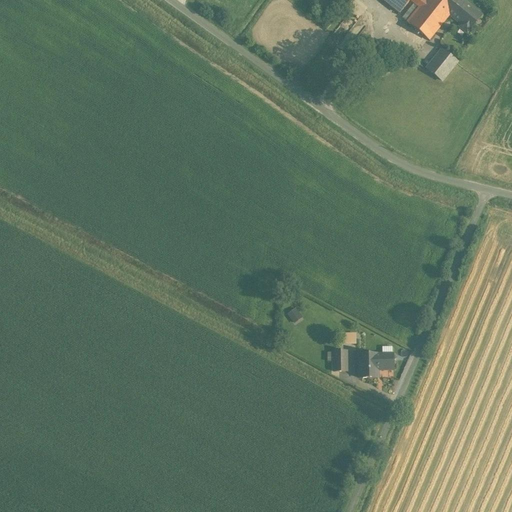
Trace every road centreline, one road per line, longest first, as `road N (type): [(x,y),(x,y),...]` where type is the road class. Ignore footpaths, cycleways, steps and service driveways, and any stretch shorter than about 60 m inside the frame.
road 1 (unclassified): [(483,191),(370,143),(171,0)]
road 2 (unclassified): [(350,511),(483,191)]
